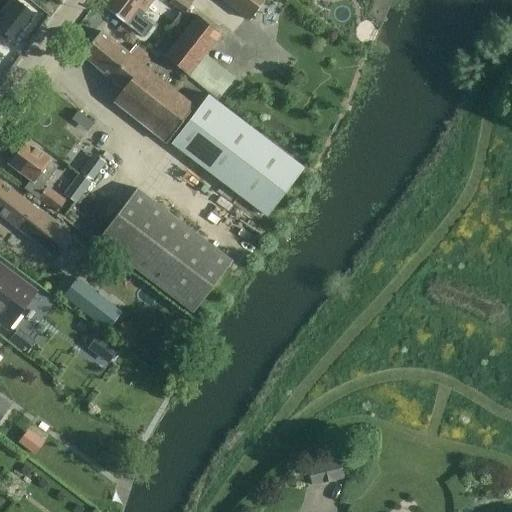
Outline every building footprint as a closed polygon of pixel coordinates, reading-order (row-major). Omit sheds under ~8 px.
[(0,29),(13,39),(33,13),(16,0),(14,0),(0,18),(0,29)] [(154,0),(116,0),(109,10),(132,28),(144,38),(154,26),(142,16),(154,0)] [(185,13),(192,4),(186,0),(171,0),(171,2),(185,13)] [(222,0),(249,20),(264,0),(222,0)] [(179,13),(168,27),(177,34),(188,19),(179,13)] [(181,37),(166,56),(189,75),(188,76),(193,80),(210,94),(218,100),(231,83),(235,79),(205,55),(222,34),(198,15),(192,23),(181,37)] [(128,54),(100,31),(81,54),(123,89),(115,101),(166,142),(194,105),(145,66),(151,58),(135,45),(128,54)] [(266,216),(303,168),(207,95),(170,143),(266,216)] [(44,189),(41,187),(57,166),(25,141),(8,163),(30,180),(24,188),(56,212),(64,202),(45,187),(44,189)] [(71,238),(0,182),(0,213),(45,249),(43,252),(53,260),(58,255),(70,265),(82,274),(96,255),(85,247),(72,237),(71,238)] [(193,313),(232,261),(136,188),(97,240),(193,313)] [(0,322),(7,328),(19,312),(26,303),(25,303),(35,290),(0,264),(0,322)] [(77,278),(63,296),(90,318),(105,299),(77,278)] [(108,362),(119,348),(99,333),(88,347),(108,362)] [(14,334),(9,340),(25,353),(34,342),(30,338),(26,343),(14,334)] [(0,398),(0,418),(3,414),(10,405),(0,398)] [(3,414),(0,418),(0,421),(4,424),(9,418),(3,414)] [(17,442),(26,449),(37,436),(27,429),(17,442)] [(311,486),(344,478),(339,458),(306,466),(311,486)]
